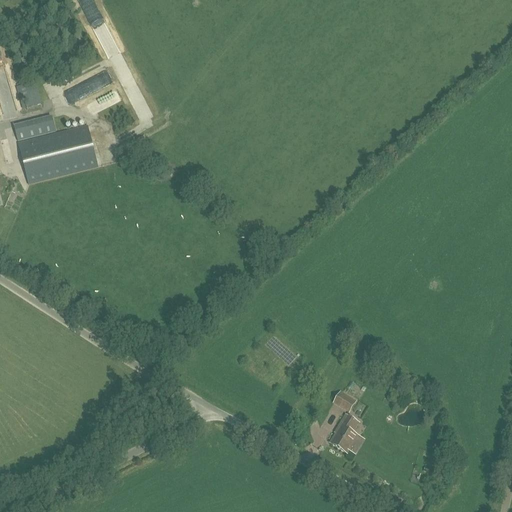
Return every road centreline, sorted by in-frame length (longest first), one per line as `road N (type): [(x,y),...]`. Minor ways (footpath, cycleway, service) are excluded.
road 1 (unclassified): [(210,407),(0,284)]
road 2 (unclassified): [(26,511),(210,407)]
road 3 (unclassified): [(389,511),(210,407)]
